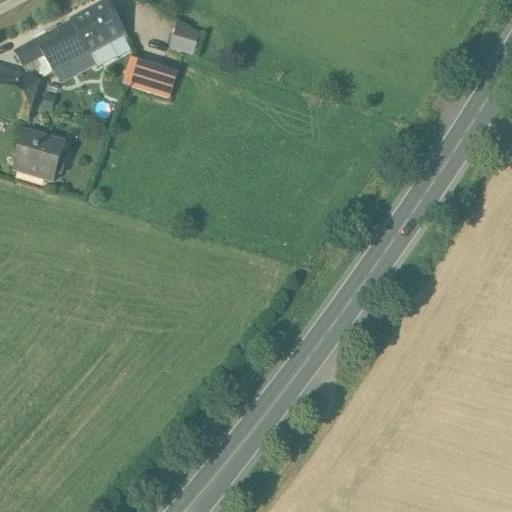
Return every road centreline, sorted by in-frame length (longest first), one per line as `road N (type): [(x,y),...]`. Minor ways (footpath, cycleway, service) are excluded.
road 1 (primary): [(190,511),(378,261),(511,56)]
road 2 (track): [(315,347),(329,410),(252,511)]
